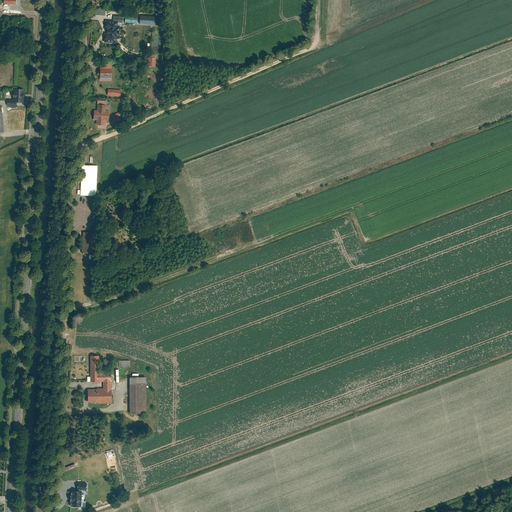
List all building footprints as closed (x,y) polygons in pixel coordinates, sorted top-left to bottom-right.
[(155,16),(140,15),(140,23),(154,25),(155,16)] [(113,16),(113,21),(117,22),(116,26),(119,26),(120,26),(120,23),(123,23),(123,16),(113,16)] [(113,21),(105,21),(105,30),(106,30),(106,33),(105,33),(104,42),(116,42),(116,39),(119,39),(119,26),(116,26),(117,22),(113,21)] [(111,67),(100,67),(100,71),(97,71),(97,75),(99,75),(99,80),(111,80),(111,67)] [(26,89),(15,89),(15,100),(19,100),(19,102),(26,102),(26,98),(27,98),(27,93),(26,93),(26,89)] [(106,101),(97,100),(97,110),(94,110),(94,120),(96,120),(96,126),(104,126),(105,121),(108,121),(108,111),(106,111),(106,101)] [(94,231),(82,231),(82,252),(94,252),(94,231)] [(99,355),(90,355),(90,377),(87,377),(87,381),(103,381),(103,388),(87,388),(87,402),(111,402),(111,370),(99,370),(99,355)] [(146,377),(130,377),(130,413),(147,413),(146,377)] [(87,491),(88,483),(73,482),(73,488),(71,488),(70,501),(73,501),(72,506),(83,507),(84,491),(87,491)]
